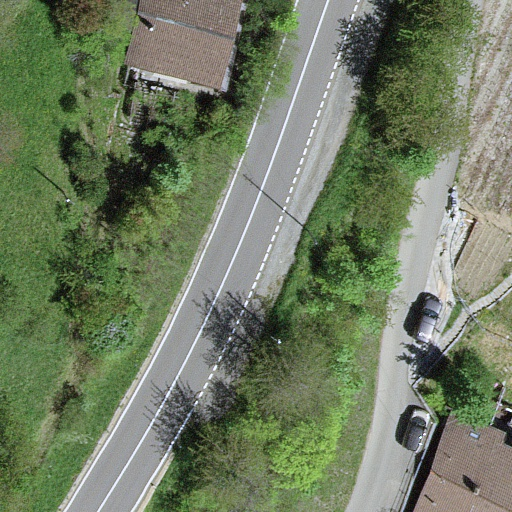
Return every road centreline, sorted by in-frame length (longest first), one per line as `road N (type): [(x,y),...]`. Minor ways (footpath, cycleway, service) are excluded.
road 1 (secondary): [(98,511),(179,378),(236,259),(330,0)]
road 2 (unclassified): [(360,511),(383,449),(465,0)]
